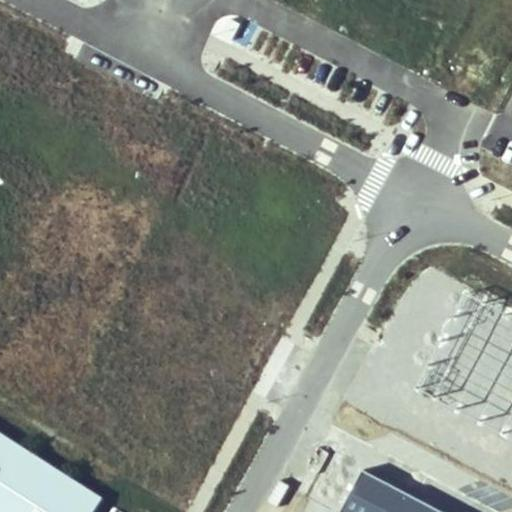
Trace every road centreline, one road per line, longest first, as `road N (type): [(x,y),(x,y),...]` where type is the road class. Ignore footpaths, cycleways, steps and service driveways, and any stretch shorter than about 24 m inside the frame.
road 1 (residential): [(423,207),(177,79),(169,43),(184,20),(224,12),(267,24),(423,114),(438,151)]
road 2 (residential): [(423,207),(252,511)]
